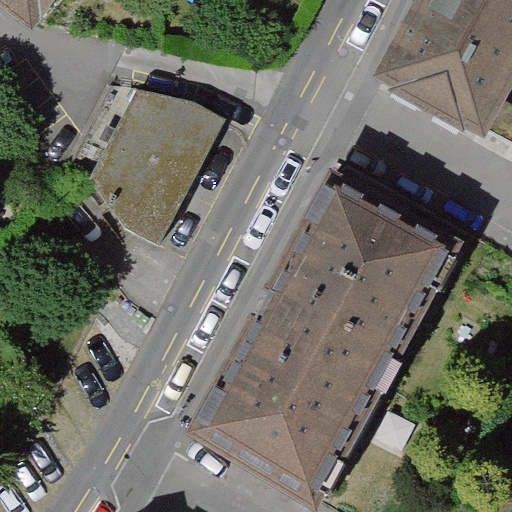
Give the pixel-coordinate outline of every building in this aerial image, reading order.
[(0,0),(0,15),(12,26),(34,0),(0,0)] [(511,0),(421,0),(380,77),(481,132),(511,73),(511,0)] [(511,73),(481,132),(511,148),(511,73)] [(192,104),(138,93),(88,182),(123,231),(159,250),(227,124),(192,104)] [(443,252),(330,190),(216,397),(194,437),(305,501),(327,462),(443,252)]
